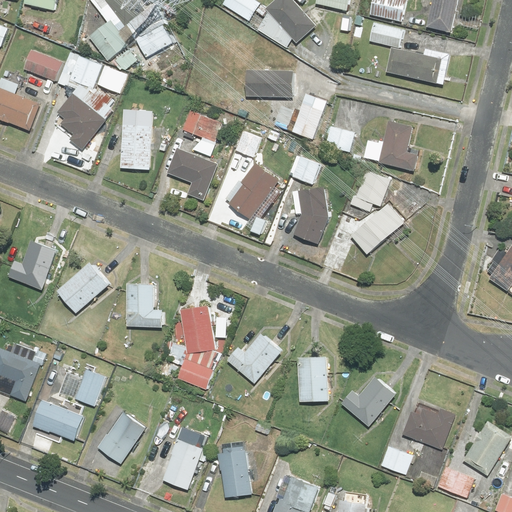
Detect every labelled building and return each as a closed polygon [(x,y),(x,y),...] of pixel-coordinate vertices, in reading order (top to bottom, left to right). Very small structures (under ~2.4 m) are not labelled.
[(59,0),(28,0),(27,5),(57,12),(59,0)] [(142,0),(108,0),(129,27),(151,11),(142,0)] [(265,1),(262,0),(227,0),(226,4),(254,20),(260,11),(267,17),(272,12),(263,5),(265,1)] [(297,0),(280,0),(270,9),(301,44),(321,27),(297,0)] [(354,0),(321,0),(320,6),(352,12),(354,0)] [(377,0),(374,15),(406,22),(411,0),(377,0)] [(437,0),(431,27),(455,33),(462,0),(437,0)] [(366,18),(353,17),(353,40),(366,40),(366,18)] [(66,28),(47,20),(42,33),(61,40),(66,28)] [(13,30),(0,24),(0,45),(5,48),(13,30)] [(406,32),(379,24),(374,41),(402,49),(406,32)] [(396,48),(391,73),(442,84),(448,59),(396,48)] [(67,63),(34,50),(27,69),(59,82),(67,63)] [(73,79),(75,80),(72,87),(88,95),(91,88),(96,90),(108,65),(85,54),(73,79)] [(251,70),(251,97),(298,98),(298,71),(251,70)] [(1,87),(0,89),(0,118),(34,132),(45,104),(1,87)] [(111,120),(77,94),(61,113),(69,119),(65,124),(78,134),(73,140),(86,151),(111,120)] [(327,111),(307,103),(296,131),(317,139),(327,111)] [(299,111),(285,107),(279,125),(292,129),(299,111)] [(194,111),(185,135),(203,142),(199,151),(215,158),(228,124),(194,111)] [(393,121),(383,164),(418,172),(423,155),(412,152),(418,127),(393,121)] [(157,124),(128,122),(125,169),(154,171),(157,124)] [(359,133),(334,126),(329,146),(354,153),(359,133)] [(264,138),(246,131),(239,151),(257,158),(264,138)] [(222,164),(182,148),(172,174),(196,183),(191,195),(207,202),(222,164)] [(324,165),(301,156),(292,176),(315,185),(324,165)] [(231,203),(254,220),(284,181),(261,163),(231,203)] [(377,204),(383,207),(395,180),(370,170),(355,205),(373,213),(377,204)] [(323,245),(334,218),(329,188),(303,191),(306,214),(297,235),(323,245)] [(393,205),(356,236),(372,255),(410,224),(393,205)] [(19,260),(13,276),(46,289),(62,249),(37,239),(27,264),(19,260)] [(511,252),(494,279),(511,291),(511,290),(511,252)] [(96,261),(61,291),(80,314),(116,284),(96,261)] [(132,283),(131,326),(167,327),(167,309),(159,309),(160,283),(132,283)] [(186,309),(191,353),(220,350),(214,306),(186,309)] [(243,346),(231,360),(258,384),(287,351),(266,332),(250,352),(243,346)] [(45,363),(3,347),(0,354),(0,372),(20,380),(14,395),(30,402),(45,363)] [(303,357),(304,402),(334,401),(333,356),(303,357)] [(110,375),(91,368),(87,379),(71,373),(63,393),(99,406),(110,375)] [(358,389),(346,403),(374,426),(402,394),(381,376),(364,395),(358,389)] [(250,403),(239,397),(234,406),(245,411),(250,403)] [(47,400),(37,426),(78,441),(88,415),(47,400)] [(416,411),(407,434),(446,450),(461,414),(445,408),(443,413),(427,407),(425,414),(416,411)] [(17,418),(0,409),(0,426),(10,432),(17,418)] [(129,411),(102,447),(125,464),(152,427),(129,411)] [(274,425),(260,420),(257,430),(271,435),(274,425)] [(511,432),(493,420),(467,460),(491,475),(511,443),(511,432)] [(183,438),(166,479),(192,490),(208,449),(183,438)] [(416,455),(392,445),(384,465),(408,475),(416,455)] [(223,453),(229,498),(256,494),(250,450),(223,453)] [(478,478),(450,466),(441,485),(470,497),(478,478)] [(284,496),(277,511),(309,511),(310,511),(312,511),(314,511),(325,486),(298,475),(289,498),(284,496)] [(511,511),(511,495),(505,492),(497,509),(504,511),(511,511)] [(372,511),(374,503),(346,499),(344,511),(372,511)]
